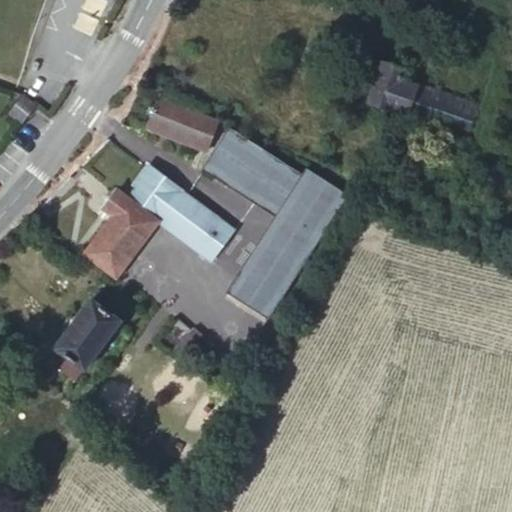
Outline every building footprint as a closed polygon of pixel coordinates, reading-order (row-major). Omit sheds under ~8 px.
[(358,109),(453,140),(460,113),(392,91),(395,81),(368,74),(358,109)] [(23,94),(9,114),(23,124),(37,104),(23,94)] [(133,113),(124,121),(129,126),(147,111),(141,105),(133,113)] [(158,136),(202,152),(211,123),(168,109),(158,136)] [(236,136),(213,174),(278,213),(301,174),(236,136)] [(142,203),(163,218),(166,213),(209,242),(202,252),(221,265),(243,231),(152,171),(134,198),(142,203)] [(268,325),(347,198),(309,173),(244,276),(270,290),(254,318),(268,325)] [(142,203),(134,198),(115,185),(101,206),(115,216),(90,253),(121,274),(148,238),(128,224),(142,203)] [(163,218),(142,203),(128,224),(148,238),(163,218)] [(270,290),(244,276),(237,271),(220,298),(254,318),(270,290)] [(45,352),(59,363),(78,377),(111,328),(78,306),(72,314),(63,308),(46,333),(54,340),(45,352)] [(170,342),(209,373),(224,354),(208,342),(204,343),(183,325),(170,342)] [(78,377),(59,363),(52,373),(71,386),(78,377)]
